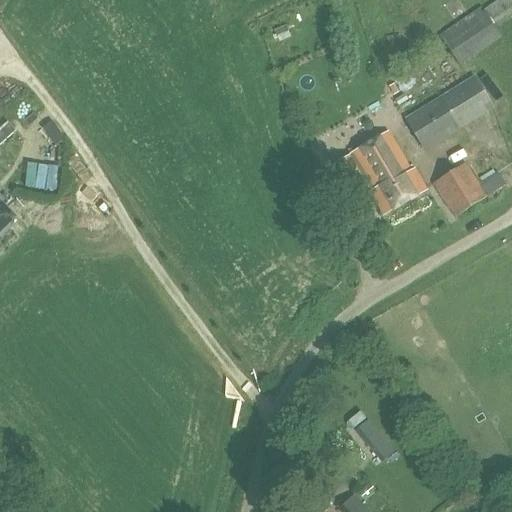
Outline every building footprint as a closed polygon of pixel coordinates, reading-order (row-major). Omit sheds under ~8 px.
[(460,67),(502,39),(494,24),(511,12),(511,0),(497,0),(484,9),(482,7),(440,34),(460,67)] [(406,119),(425,150),(494,108),(475,77),(406,119)] [(59,129),(49,137),(57,146),(66,139),(59,129)] [(370,193),(384,216),(427,190),(415,169),(411,171),(388,132),(350,155),(350,156),(335,164),(357,201),(370,193)] [(434,184),(455,218),(487,198),(486,197),(506,185),(498,173),(479,185),(465,164),(434,184)] [(0,232),(16,216),(0,198),(0,232)] [(356,431),(382,462),(394,452),(369,421),(356,431)] [(371,511),(356,496),(350,500),(338,510),(339,511),(371,511)]
